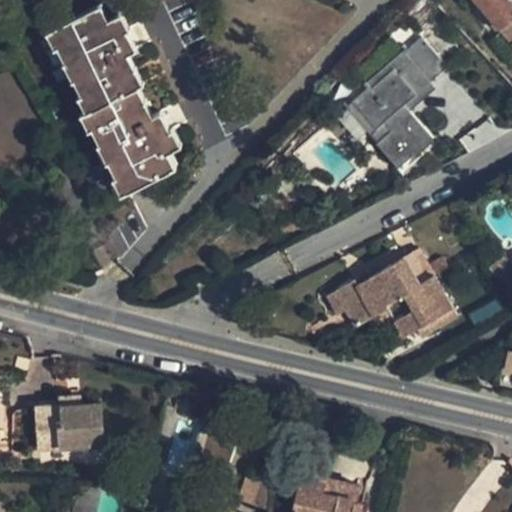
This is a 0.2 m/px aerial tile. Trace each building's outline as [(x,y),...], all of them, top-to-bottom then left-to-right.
[(475,0),(511,42),(511,8),(504,0),(475,0)] [(108,22),(99,6),(95,8),(104,25),(108,22)] [(122,174),(130,190),(172,169),(164,153),(168,151),(173,148),(165,131),(168,129),(160,112),(154,115),(147,102),(144,103),(139,106),(131,90),(136,88),(129,74),(137,69),(128,51),(135,48),(128,35),(123,37),(114,19),(108,22),(104,25),(95,8),(53,30),(60,45),(57,47),(66,65),(69,64),(77,77),(73,80),(81,96),(85,94),(92,108),(89,110),(97,127),(93,129),(99,142),(104,139),(113,157),(109,160),(117,176),(122,174)] [(415,55),(434,76),(450,60),(422,30),(406,45),(415,55)] [(436,134),(406,102),(434,76),(415,55),(406,45),(387,63),(365,83),(368,87),(345,109),(369,135),(377,128),(385,136),(377,143),(400,166),(436,134)] [(144,103),(136,88),(131,90),(139,106),(144,103)] [(172,169),(176,167),(168,151),(164,153),(172,169)] [(356,270),(336,281),(357,320),(377,309),(390,301),(398,316),(405,330),(419,323),(432,315),(436,324),(460,311),(437,269),(431,258),(421,241),(379,264),(378,262),(357,273),(356,270)] [(444,251),(431,258),(437,269),(450,262),(444,251)] [(352,322),(357,320),(336,281),(327,286),(336,302),(339,300),(352,322)] [(377,309),(385,324),(398,316),(390,301),(377,309)] [(419,323),(423,331),(436,324),(432,315),(419,323)] [(53,405),(75,404),(74,396),(53,397),(53,405)] [(53,405),(32,407),(35,449),(100,446),(97,403),(75,404),(53,405)] [(243,474),(236,500),(255,506),(261,480),(243,474)] [(301,511),(356,511),(357,510),(361,492),(333,487),(334,481),(305,475),(298,511),(301,511)]
